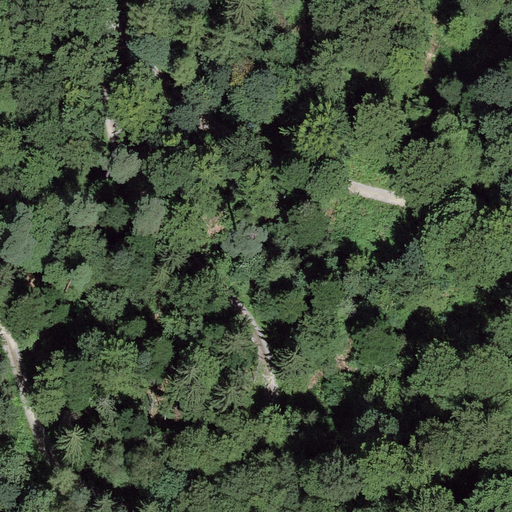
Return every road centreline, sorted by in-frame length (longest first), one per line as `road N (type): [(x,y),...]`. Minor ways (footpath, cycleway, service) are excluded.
road 1 (track): [(103,0),(104,99),(135,181),(258,334),(272,371),(277,410),(263,451),(205,507),(177,511)]
road 2 (track): [(104,24),(165,89),(237,144),(292,170),(435,209),(511,220)]
road 3 (track): [(112,511),(84,500),(41,445),(0,300)]
